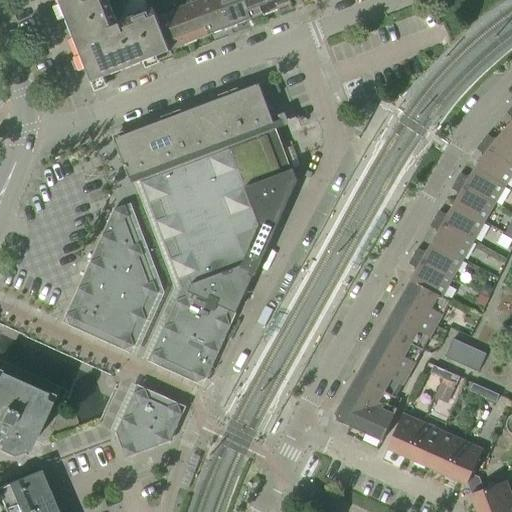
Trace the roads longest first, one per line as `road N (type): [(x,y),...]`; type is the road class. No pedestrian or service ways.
road 1 (residential): [(297,41),(339,147),(207,402),(165,511)]
road 2 (residential): [(296,432),(433,187),(493,92),(511,76)]
road 3 (residential): [(30,130),(84,121),(297,41)]
road 4 (residential): [(452,511),(448,501),(296,432)]
